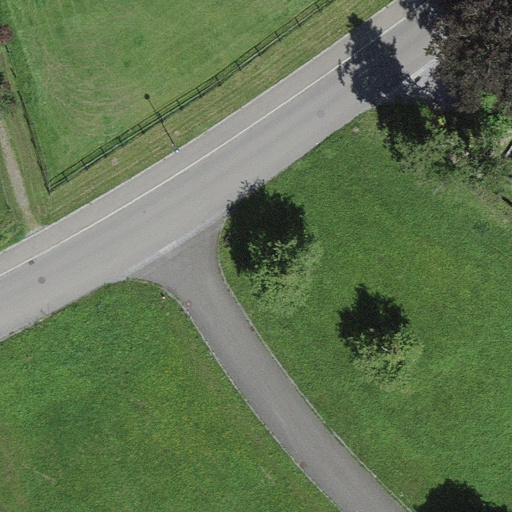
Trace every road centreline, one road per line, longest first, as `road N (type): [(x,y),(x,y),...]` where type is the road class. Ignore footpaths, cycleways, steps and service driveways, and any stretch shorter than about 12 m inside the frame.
road 1 (residential): [(477,0),(157,224),(0,309)]
road 2 (track): [(0,113),(33,227),(58,280)]
